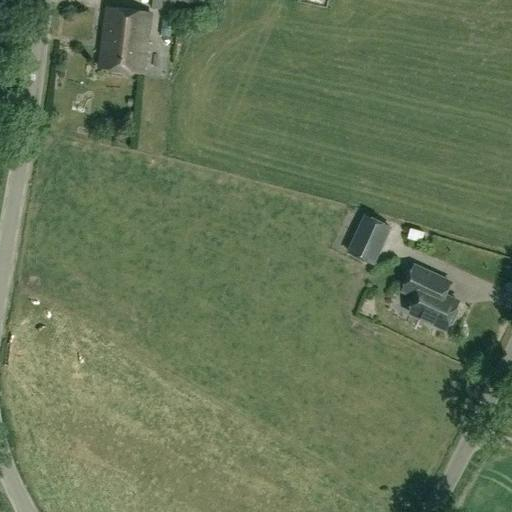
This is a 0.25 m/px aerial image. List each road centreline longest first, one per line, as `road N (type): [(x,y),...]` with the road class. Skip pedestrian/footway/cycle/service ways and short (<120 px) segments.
road 1 (tertiary): [(0,294),(40,0)]
road 2 (unclassified): [(430,511),(511,351)]
